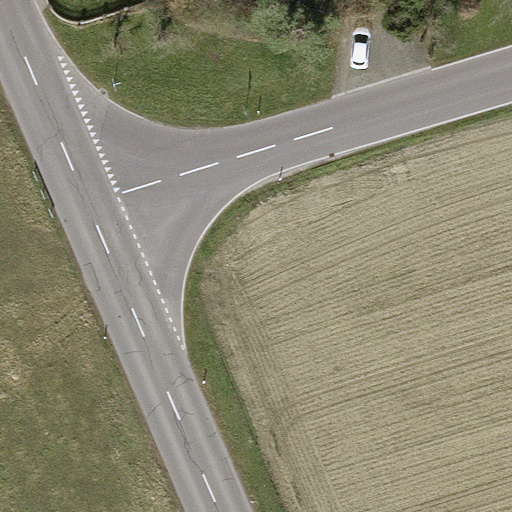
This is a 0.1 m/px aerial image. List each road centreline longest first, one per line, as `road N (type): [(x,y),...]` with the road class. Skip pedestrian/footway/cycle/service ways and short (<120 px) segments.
road 1 (tertiary): [(90,207),(511,78)]
road 2 (secondary): [(221,511),(90,207)]
road 3 (secondary): [(3,0),(90,207)]
